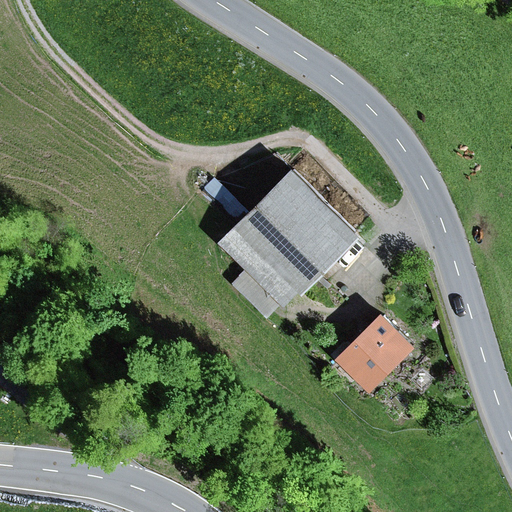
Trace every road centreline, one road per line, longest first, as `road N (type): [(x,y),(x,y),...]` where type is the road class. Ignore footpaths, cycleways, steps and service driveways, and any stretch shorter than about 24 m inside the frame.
road 1 (secondary): [(511,438),(415,169),(385,126),(316,67),(210,0)]
road 2 (track): [(437,215),(391,230),(304,139),(187,166),(22,0)]
road 3 (secondary): [(0,462),(147,479),(211,511)]
road 4 (unknown): [(147,479),(0,371)]
